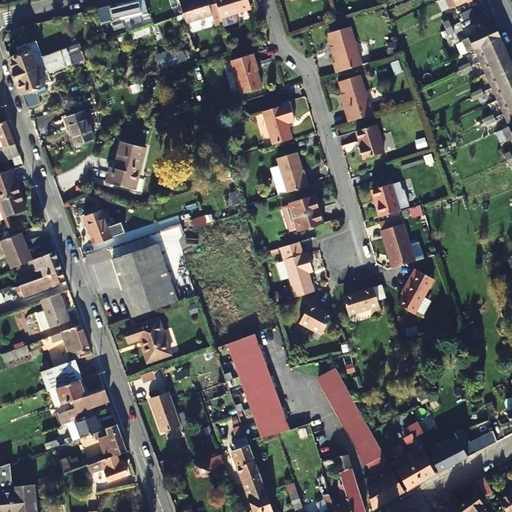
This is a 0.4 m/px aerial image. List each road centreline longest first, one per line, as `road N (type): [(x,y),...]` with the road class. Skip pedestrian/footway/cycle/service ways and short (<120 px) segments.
road 1 (residential): [(0,71),(163,511)]
road 2 (residential): [(267,0),(283,48),(309,72),(354,229),(346,256)]
road 3 (residential): [(400,511),(511,450)]
